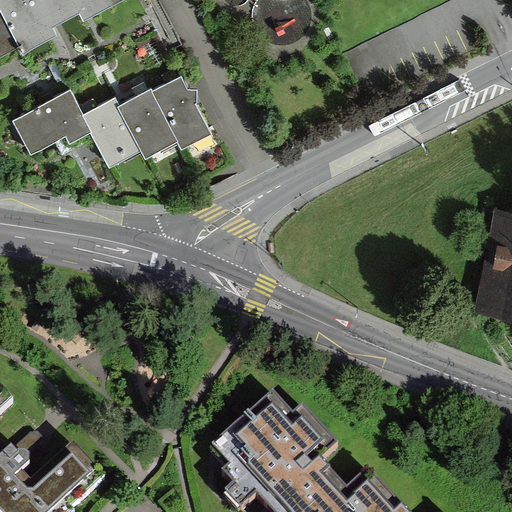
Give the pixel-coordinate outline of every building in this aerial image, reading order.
[(0,0),(0,2),(21,41),(24,45),(56,28),(52,21),(40,0),(0,0)] [(40,0),(52,21),(81,5),(77,0),(40,0)] [(77,0),(81,5),(85,14),(110,0),(77,0)] [(0,52),(21,41),(0,2),(0,52)] [(159,89),(186,140),(190,146),(223,128),(192,71),(159,89)] [(18,117),(38,154),(97,122),(90,109),(77,85),(18,117)] [(157,86),(127,102),(151,146),(156,156),(186,140),(159,89),(157,86)] [(122,92),(90,109),(97,122),(119,163),(151,146),(127,102),(122,92)] [(511,202),(504,201),(483,303),(511,309),(511,202)] [(0,511),(73,511),(71,509),(107,480),(73,443),(31,483),(23,473),(29,467),(29,457),(42,443),(42,437),(39,434),(36,431),(30,432),(11,446),(0,435),(0,415),(15,403),(0,385),(0,511)] [(328,511),(351,491),(320,458),(338,441),(309,410),(299,419),(279,397),(216,456),(267,511),(328,511)] [(411,511),(373,470),(351,491),(328,511),(411,511)]
